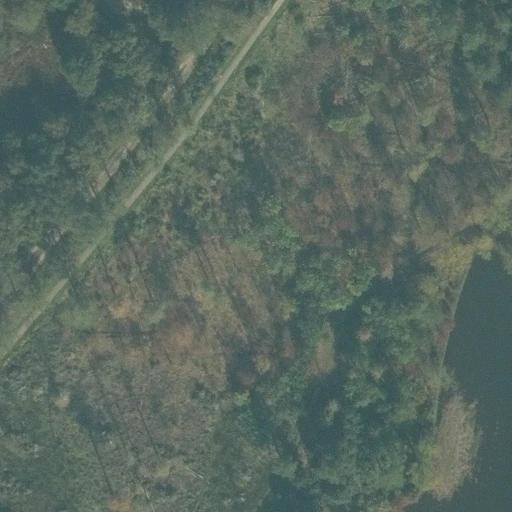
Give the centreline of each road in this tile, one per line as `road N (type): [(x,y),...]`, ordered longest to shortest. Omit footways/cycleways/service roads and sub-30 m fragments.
road 1 (track): [(511,183),(356,260),(211,511)]
road 2 (track): [(205,0),(0,266)]
